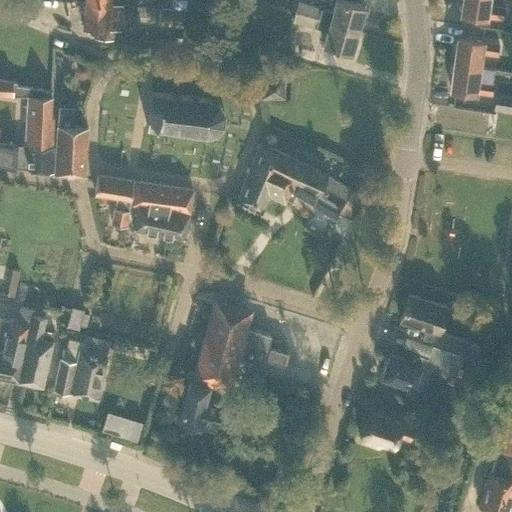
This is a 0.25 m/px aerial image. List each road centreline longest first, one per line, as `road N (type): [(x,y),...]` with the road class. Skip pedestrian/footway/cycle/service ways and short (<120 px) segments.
road 1 (residential): [(364,324),(99,253),(77,187),(0,172)]
road 2 (residential): [(364,324),(392,242),(418,60),(412,0)]
road 3 (secondary): [(214,511),(134,472),(0,431)]
road 4 (residential): [(302,511),(364,324)]
